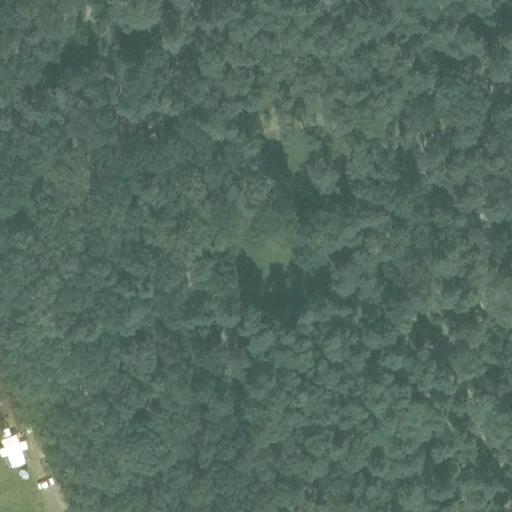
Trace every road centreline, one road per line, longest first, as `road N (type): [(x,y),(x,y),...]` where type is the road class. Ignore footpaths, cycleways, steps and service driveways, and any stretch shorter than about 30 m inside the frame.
road 1 (track): [(21,279),(86,276),(152,238),(245,232),(307,194),(420,167),(471,201),(485,231),(467,403),(511,481)]
road 2 (track): [(142,511),(84,390),(0,246)]
